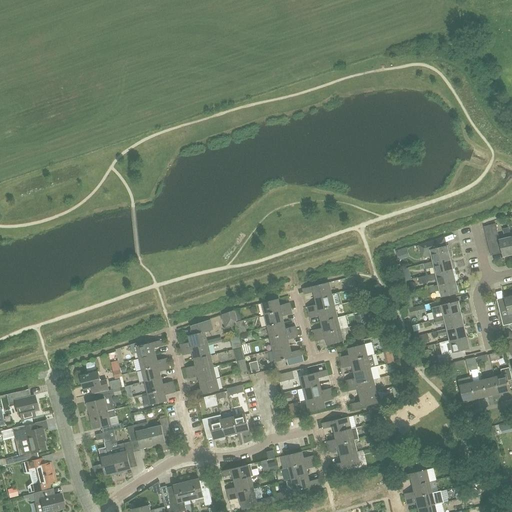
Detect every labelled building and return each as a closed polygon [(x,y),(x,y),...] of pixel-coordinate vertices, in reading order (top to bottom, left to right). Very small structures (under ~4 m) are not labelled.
[(485,232),(497,229),(496,223),(484,226),(485,232)] [(511,240),(511,236),(509,227),(504,228),(506,238),(500,239),(500,240),(501,246),(502,252),(503,256),(510,254),(511,256),(511,240)] [(499,235),(497,229),(485,232),(487,237),(499,235)] [(500,239),(499,235),(487,237),(488,243),(500,240),(500,239)] [(433,261),(450,257),(451,256),(452,255),(452,251),(450,250),(449,251),(447,245),(445,237),(436,239),(419,245),(422,257),(432,255),(433,261)] [(501,246),(500,240),(488,243),(489,249),(501,246)] [(501,246),(489,249),(491,255),(502,252),(501,246)] [(406,247),(396,251),(399,260),(409,256),(406,247)] [(450,257),(433,261),(424,263),(425,268),(434,266),(436,273),(453,268),(454,268),(455,267),(454,263),(453,262),(452,263),(450,257),(452,257),(451,256),(450,257)] [(454,268),(453,268),(436,273),(439,284),(456,280),(457,280),(457,279),(458,278),(457,274),(456,273),(454,274),(453,269),(454,269),(454,268)] [(456,280),(439,284),(429,286),(431,292),(440,290),(442,296),(459,292),(456,280),(457,280),(456,280)] [(315,298),(332,293),(329,282),(302,288),(304,294),(314,291),(315,298)] [(332,293),(315,298),(317,304),(307,306),(308,312),(335,305),(332,293)] [(499,310),(503,325),(511,323),(511,295),(505,297),(507,308),(499,310)] [(265,314),(291,308),(289,302),(280,304),(278,298),(262,302),(265,314)] [(444,316),(461,312),(459,300),(432,307),(433,312),(443,310),(444,316)] [(338,317),(335,305),(308,312),(310,317),(320,315),(321,321),(338,317)] [(411,316),(426,312),(424,305),(409,308),(411,316)] [(292,313),(291,308),(265,314),(268,326),(284,322),(283,316),(292,313)] [(235,310),(227,313),(229,323),(238,321),(235,310)] [(461,312),(444,316),(435,319),(436,324),(446,322),(447,328),(464,324),(461,312)] [(366,313),(357,315),(360,325),(368,322),(366,313)] [(338,317),(321,321),(323,327),(313,329),(314,335),(340,328),(338,317)] [(180,344),(182,350),(208,343),(205,331),(212,330),(209,319),(192,325),(195,333),(188,335),(190,342),(180,344)] [(246,320),(238,322),(240,333),(248,331),(246,320)] [(286,328),(284,322),(268,326),(270,337),(296,331),(295,325),(286,328)] [(464,324),(447,328),(438,330),(439,336),(448,333),(450,340),(467,336),(464,324)] [(340,328),(314,335),(316,340),(326,338),(327,344),(343,340),(340,328)] [(296,331),(270,337),(273,349),(290,345),(289,339),(298,336),(296,331)] [(426,334),(419,336),(421,345),(428,343),(426,334)] [(467,336),(450,340),(441,342),(442,348),(451,345),(453,352),(470,348),(467,336)] [(162,339),(139,345),(136,343),(136,342),(130,344),(132,353),(138,352),(139,358),(156,354),(154,348),(164,345),(162,339)] [(357,343),(357,345),(348,347),(350,354),(340,356),(342,362),(368,355),(365,343),(364,341),(357,343)] [(208,343),(182,350),(183,355),(192,353),(194,359),(210,355),(208,343)] [(292,351),(290,345),(273,349),(276,361),(302,354),(301,349),(292,351)] [(452,359),(451,352),(438,355),(439,362),(452,359)] [(157,360),(156,354),(139,358),(142,369),(168,363),(167,357),(157,360)] [(210,355),(194,359),(195,365),(186,367),(187,373),(213,366),(210,355)] [(368,356),(368,355),(342,362),(343,367),(353,365),(354,371),(375,366),(373,355),(368,356)] [(112,362),(115,374),(121,372),(118,360),(112,362)] [(257,360),(250,362),(252,372),(260,370),(257,360)] [(168,363),(142,369),(145,381),(162,377),(160,371),(170,368),(168,363)] [(318,365),(307,368),(299,370),(303,388),(320,383),(318,377),(328,375),(327,369),(320,371),(318,365)] [(216,378),(213,366),(187,373),(189,378),(198,376),(200,382),(216,378)] [(375,366),(354,371),(356,377),(346,379),(347,385),(374,379),(371,368),(376,366),(375,366)] [(503,374),(495,376),(499,393),(511,390),(508,379),(511,378),(511,377),(510,367),(502,369),(503,374)] [(103,391),(109,390),(106,379),(100,381),(98,371),(81,375),(84,389),(91,387),(93,394),(103,391)] [(281,381),(292,378),(290,372),(279,374),(281,381)] [(495,376),(483,379),(487,396),(499,393),(495,376)] [(163,383),(162,377),(145,381),(148,393),(174,386),(173,381),(163,383)] [(216,378),(200,382),(201,388),(192,391),(193,396),(219,390),(216,378)] [(120,388),(123,387),(121,379),(110,381),(112,389),(113,389),(120,388)] [(374,379),(347,385),(348,391),(358,388),(360,394),(377,390),(374,379)] [(487,396),(483,379),(471,382),(475,398),(487,396)] [(475,398),(471,382),(459,385),(463,401),(475,398)] [(320,383),(303,388),(306,399),(332,392),(331,387),(322,390),(320,383)] [(174,386),(148,393),(151,405),(168,400),(166,394),(175,392),(174,386)] [(227,388),(227,391),(229,396),(235,394),(234,386),(227,388)] [(377,390),(360,394),(361,401),(351,403),(353,409),(379,402),(377,390)] [(10,405),(16,404),(19,414),(21,414),(22,420),(36,416),(35,410),(38,410),(34,395),(22,398),(20,391),(7,394),(10,405)] [(332,392),(306,399),(309,411),(326,407),(324,401),(334,398),(332,392)] [(90,415),(108,411),(114,409),(113,404),(106,405),(105,398),(87,402),(90,415)] [(114,409),(108,411),(90,415),(94,428),(111,424),(109,417),(116,416),(114,409)] [(234,416),(238,433),(250,430),(246,413),(234,416)] [(214,438),(219,437),(220,439),(221,440),(225,439),(226,437),(225,436),(226,435),(222,419),(221,415),(203,419),(205,426),(211,424),(214,438)] [(234,416),(222,419),(226,435),(238,433),(234,416)] [(335,432),(352,428),(349,416),(322,422),(324,428),(333,426),(335,432)] [(167,417),(160,419),(162,424),(149,427),(153,445),(166,442),(164,433),(170,431),(167,417)] [(511,422),(501,425),(502,431),(511,428),(511,422)] [(19,440),(22,454),(6,459),(7,465),(39,457),(37,451),(46,449),(43,437),(45,436),(43,428),(36,430),(34,423),(22,426),(13,428),(16,441),(19,440)] [(141,449),(153,445),(149,427),(142,429),(140,424),(128,427),(131,441),(138,439),(141,449)] [(332,439),(335,438),(333,427),(324,429),(325,435),(331,434),(332,439)] [(352,428),(335,432),(336,438),(326,441),(328,446),(359,438),(356,427),(352,428)] [(113,473),(114,475),(119,474),(119,471),(113,448),(112,446),(109,431),(103,433),(96,434),(97,440),(104,438),(106,446),(109,455),(102,457),(103,464),(105,469),(106,474),(113,473)] [(359,438),(328,446),(329,451),(339,449),(341,455),(357,451),(355,440),(359,439),(359,438)] [(131,441),(124,443),(117,444),(112,446),(113,448),(119,471),(119,474),(124,473),(123,470),(131,468),(130,466),(129,460),(136,459),(134,450),(131,441)] [(273,450),(267,451),(269,459),(275,457),(273,450)] [(289,467),(315,460),(314,455),(304,457),(303,451),(286,455),(289,467)] [(357,451),(341,455),(342,462),(332,464),(334,470),(360,463),(357,451)] [(45,464),(44,458),(23,463),(25,472),(36,469),(39,484),(28,486),(30,492),(50,487),(48,482),(56,480),(53,468),(51,469),(50,463),(45,464)] [(270,472),(268,468),(267,460),(261,462),(263,469),(264,473),(270,472)] [(316,466),(315,460),(289,467),(292,478),(308,475),(307,468),(316,466)] [(276,462),(268,464),(270,472),(278,470),(276,462)] [(235,480),(252,476),(249,464),(222,470),(223,476),(233,474),(235,480)] [(412,485),(430,481),(427,469),(400,475),(402,481),(411,479),(412,485)] [(310,480),(308,475),(292,478),(295,490),(321,484),(319,478),(310,480)] [(192,477),(193,480),(187,481),(191,499),(204,496),(206,505),(213,503),(209,487),(202,489),(199,478),(198,476),(192,477)] [(252,476),(235,480),(236,486),(227,488),(228,494),(254,488),(252,476)] [(174,484),(177,495),(170,497),(174,511),(173,511),(179,511),(186,510),(184,501),(191,499),(187,481),(181,483),(180,480),(174,482),(175,484),(174,484)] [(430,481),(412,485),(414,491),(404,493),(406,499),(432,492),(430,481)] [(153,484),(155,494),(162,492),(159,482),(153,484)] [(54,488),(34,493),(36,504),(42,502),(44,511),(47,511),(65,508),(62,494),(56,496),(54,488)] [(254,488),(228,494),(229,500),(239,498),(240,504),(257,500),(254,488)] [(432,492),(406,499),(407,504),(417,502),(418,508),(435,504),(435,505),(442,503),(439,491),(432,493),(432,492)] [(165,506),(151,510),(150,504),(132,509),(132,511),(171,511),(174,511),(170,497),(163,499),(165,506)]
